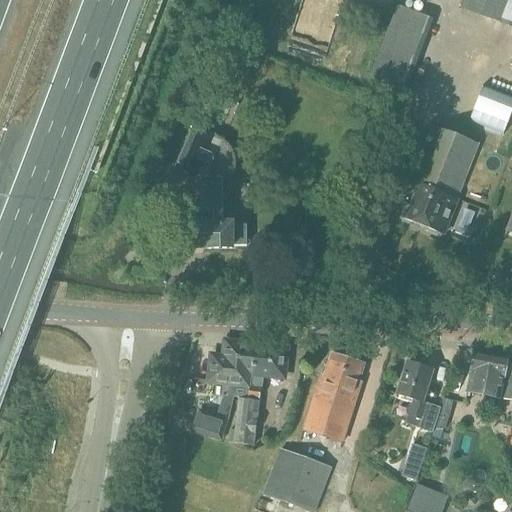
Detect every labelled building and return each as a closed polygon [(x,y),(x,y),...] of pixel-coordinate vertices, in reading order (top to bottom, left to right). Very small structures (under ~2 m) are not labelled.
[(511,28),(511,0),(463,0),(460,9),(511,28)] [(397,6),(370,75),(402,87),(429,18),(397,6)] [(467,121),(502,134),(511,106),(511,98),(480,86),(467,121)] [(413,183),(411,182),(398,217),(444,235),(457,200),(478,145),(433,127),(413,183)] [(188,147),(178,172),(201,182),(201,206),(192,206),(192,221),(183,221),(184,248),(191,248),(191,249),(232,249),(232,247),(247,246),(247,226),(234,226),(234,221),(234,215),(223,215),(223,184),(230,183),(233,177),(235,171),(236,166),(236,162),(235,156),(234,153),(232,150),(230,147),(227,143),(224,141),(225,139),(197,129),(196,131),(190,148),(188,147)] [(229,383),(228,396),(238,398),(249,399),(252,384),(256,346),(226,342),(224,358),(212,356),(209,380),(229,383)] [(235,430),(230,430),(228,444),(254,447),(261,389),(262,389),(264,377),(266,378),(267,374),(282,376),(286,350),(256,346),(252,384),(249,399),(238,398),(235,430)] [(499,398),(508,357),(476,350),(468,392),(499,398)] [(325,376),(323,375),(305,431),(342,443),(362,383),(358,382),(364,365),(332,355),(325,376)] [(408,362),(397,394),(413,399),(408,414),(423,419),(420,429),(433,433),(441,408),(422,402),(432,370),(408,362)] [(193,431),(220,440),(226,421),(199,412),(193,431)] [(310,511),(313,511),(330,469),(280,450),(264,494),(310,511)] [(405,463),(401,475),(416,480),(420,468),(405,463)]
